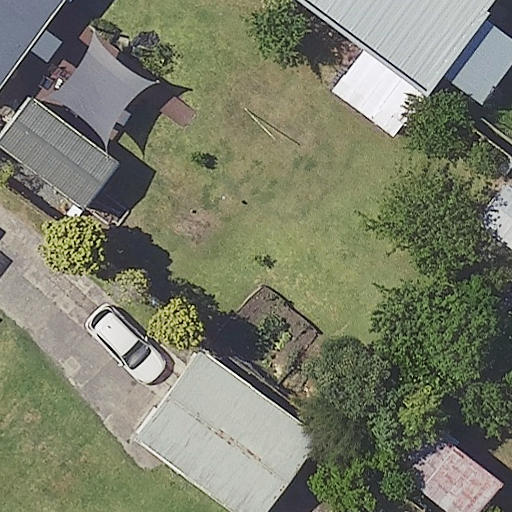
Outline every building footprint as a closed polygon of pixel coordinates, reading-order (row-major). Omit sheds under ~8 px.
[(0,0),(0,72),(52,0),(0,0)] [(303,0),(416,86),(430,69),(474,10),(481,0),(303,0)] [(511,37),(474,10),(430,69),(474,102),(511,50),(511,37)] [(24,91),(0,122),(0,142),(79,201),(112,156),(24,91)] [(511,243),(511,184),(503,177),(472,217),(510,246),(511,243)] [(266,511),(322,436),(195,344),(129,434),(237,511),(266,511)] [(385,461),(451,511),(472,511),(498,479),(418,418),(385,461)]
